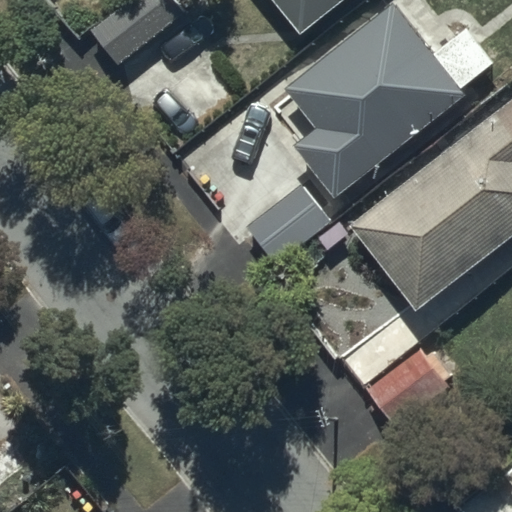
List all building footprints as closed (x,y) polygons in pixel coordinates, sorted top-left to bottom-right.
[(160,0),(123,0),(80,36),(108,71),(174,17),(160,0)] [(257,0),(286,38),(337,0),(257,0)] [(383,11),(273,95),(302,137),(281,153),(321,205),(453,104),(443,91),(487,58),(463,25),(419,59),(383,11)] [(511,94),(480,117),(486,125),(335,234),(403,317),(511,229),(511,94)] [(291,187),(233,232),(263,270),(320,224),(291,187)] [(381,427),(443,380),(418,347),(356,395),(381,427)] [(511,463),(493,478),(511,501),(511,463)]
